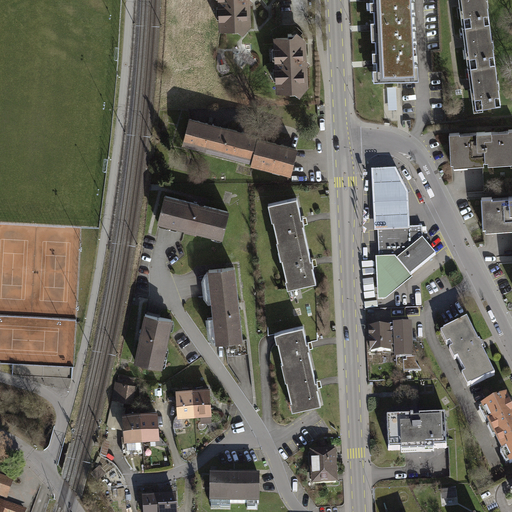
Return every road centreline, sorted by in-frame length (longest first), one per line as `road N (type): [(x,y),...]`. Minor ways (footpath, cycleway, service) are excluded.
road 1 (track): [(61,408),(70,405),(80,367),(105,233),(130,0)]
road 2 (secondary): [(342,140),(359,511)]
road 3 (residential): [(511,347),(408,147),(342,140)]
road 4 (residential): [(263,439),(161,279)]
road 5 (residential): [(263,439),(212,452),(196,469),(138,483),(120,460)]
road 6 (secondary): [(334,0),(342,140)]
